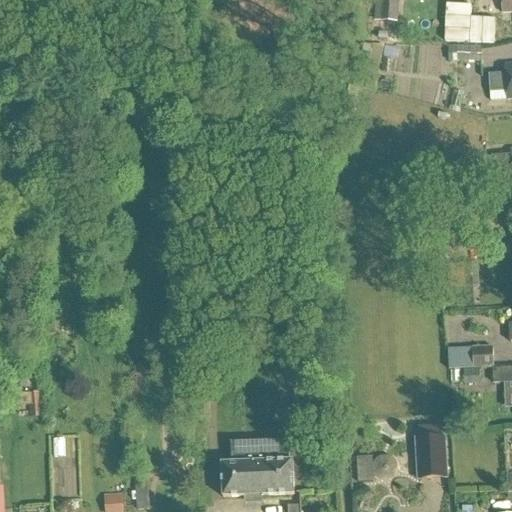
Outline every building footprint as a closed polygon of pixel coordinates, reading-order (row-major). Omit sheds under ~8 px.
[(511,0),(502,0),(503,15),(511,14),(511,0)] [(380,13),(379,23),(395,25),(397,25),(398,15),(380,13)] [(448,50),(448,65),(480,65),(480,50),(448,50)] [(511,68),(506,69),(507,76),(490,77),(492,95),(508,94),(508,102),(511,101),(511,68)] [(479,266),(465,266),(465,290),(479,290),(479,266)] [(464,287),(465,268),(451,267),(450,286),(464,287)] [(493,350),(449,351),(449,372),(494,370),(493,350)] [(511,370),(493,371),(494,387),(511,385),(511,370)] [(480,372),(464,373),(464,388),(481,387),(480,372)] [(301,375),(295,375),(297,424),(303,423),(317,423),(316,374),(301,375)] [(200,395),(197,395),(197,396),(198,420),(201,420),(211,419),(210,394),(200,395)] [(33,407),(30,408),(31,420),(43,419),(41,395),(32,396),(33,407)] [(442,439),(415,441),(418,483),(449,481),(446,439),(442,439)] [(289,463),(288,442),(230,445),(231,466),(221,466),(223,500),(294,497),(293,463),(289,463)] [(357,460),(358,485),(374,484),(373,459),(357,460)] [(105,498),(105,511),(124,511),(124,497),(105,498)]
